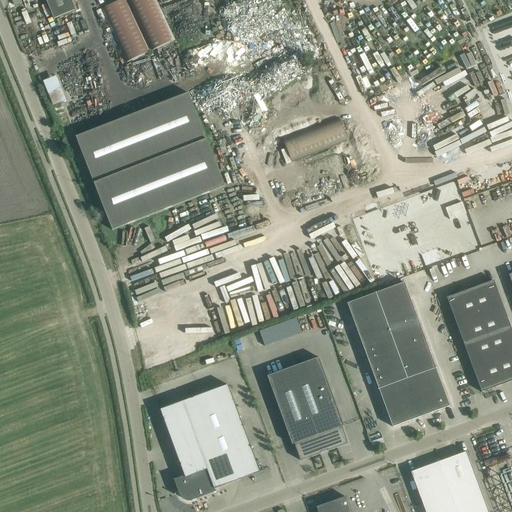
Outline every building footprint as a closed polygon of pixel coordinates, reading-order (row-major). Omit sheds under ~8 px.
[(70,0),(46,0),(54,18),(75,10),(70,0)] [(189,93),(85,133),(76,137),(112,230),(225,186),(189,93)] [(511,330),(494,280),(447,297),(481,392),(511,381),(511,330)] [(378,390),(379,390),(393,427),(450,406),(436,369),(437,368),(436,368),(404,282),(376,293),(376,292),(375,292),(375,293),(347,303),(378,389),(378,390)] [(344,425),(319,358),(268,376),(293,444),(294,444),(300,460),(320,453),(320,452),(328,449),(328,450),(348,443),(342,426),(344,425)] [(173,479),(179,493),(179,494),(180,495),(180,496),(181,497),(182,497),(182,498),(183,499),(184,499),(186,500),(188,500),(190,500),(191,500),(192,500),(216,491),(216,490),(216,491),(215,488),(260,472),(228,385),(160,410),(185,475),(175,479),(174,478),(173,479)] [(411,472),(425,511),(488,511),(467,452),(411,472)] [(317,508),(317,511),(349,511),(346,497),(346,500),(317,508)]
